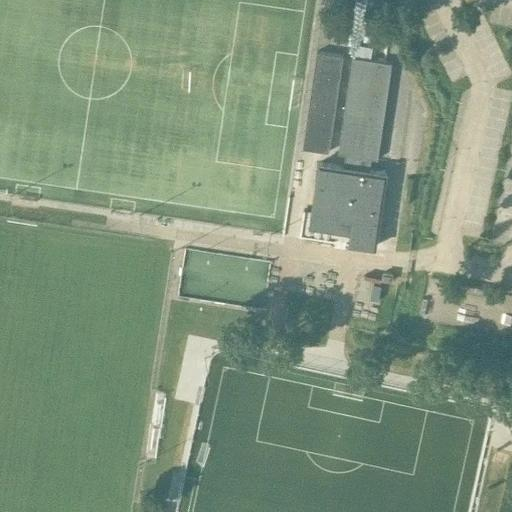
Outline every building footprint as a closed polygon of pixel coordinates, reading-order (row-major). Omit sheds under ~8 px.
[(344,55),(317,51),(303,148),(329,152),(344,55)] [(392,62),(353,56),(338,153),(345,154),(344,165),(320,162),(310,228),(361,235),(363,219),(380,222),(387,172),(370,169),(372,158),(378,159),(392,62)] [(392,281),(393,273),(383,271),(382,280),(392,281)] [(358,314),(379,317),(385,283),(363,280),(358,314)] [(181,489),(185,472),(178,470),(174,488),(181,489)]
